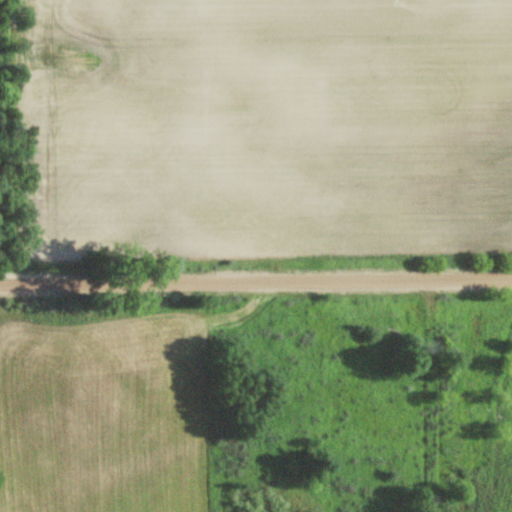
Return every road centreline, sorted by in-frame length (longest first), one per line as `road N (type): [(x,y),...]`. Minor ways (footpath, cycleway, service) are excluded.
road 1 (residential): [(0,284),(511,277)]
road 2 (residential): [(407,279),(416,511)]
